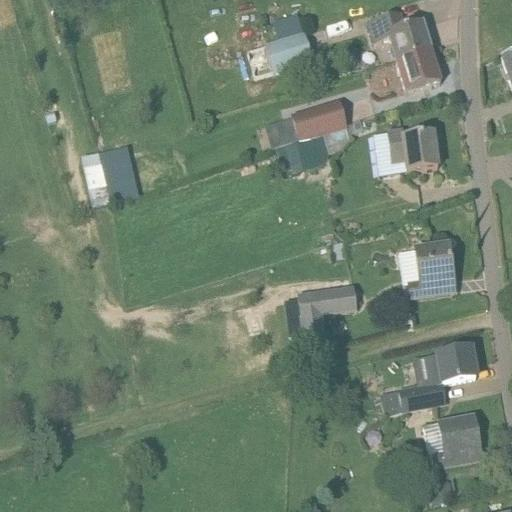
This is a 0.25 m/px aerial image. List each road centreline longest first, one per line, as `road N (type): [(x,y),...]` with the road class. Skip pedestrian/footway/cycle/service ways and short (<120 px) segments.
road 1 (track): [(498,317),(0,460)]
road 2 (residential): [(511,404),(476,155),(467,0)]
